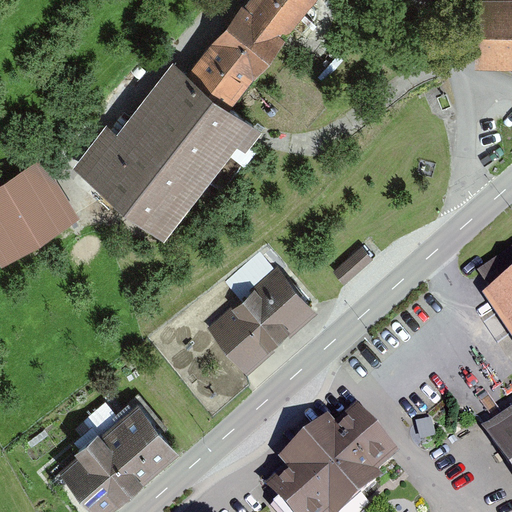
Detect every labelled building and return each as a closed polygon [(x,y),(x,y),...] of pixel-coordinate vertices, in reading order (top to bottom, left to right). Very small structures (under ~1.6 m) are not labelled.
[(235,96),(313,0),(250,0),(197,65),(235,96)] [(511,0),(473,0),(472,68),(511,69),(511,0)] [(258,130),(171,59),(82,167),(169,238),(258,130)] [(0,260),(1,262),(79,216),(45,158),(0,184),(0,260)] [(346,284),(373,261),(363,249),(336,273),(346,284)] [(511,336),(511,254),(484,273),(495,289),(485,296),(511,336)] [(248,373),(317,314),(280,271),(211,330),(248,373)] [(511,467),(511,408),(485,428),(511,467)] [(81,511),(112,511),(181,454),(142,409),(117,430),(107,418),(46,470),(81,511)] [(377,482),(397,464),(353,414),(335,430),(329,424),(278,470),(286,480),(267,497),(279,511),(352,511),(381,487),(377,482)]
